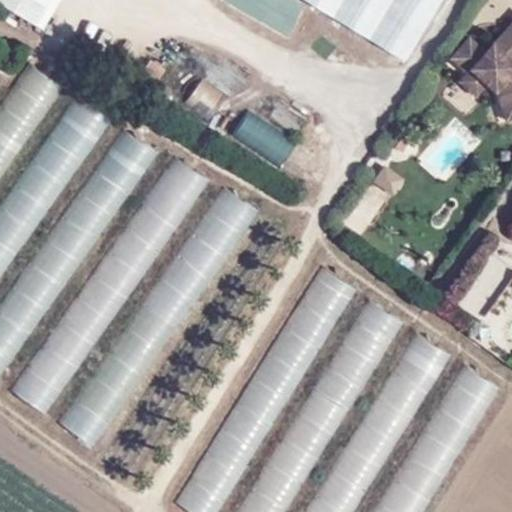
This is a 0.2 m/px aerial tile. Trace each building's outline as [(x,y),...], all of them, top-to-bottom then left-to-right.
[(54,0),(0,0),(0,5),(37,28),(54,0)] [(305,0),(405,61),(442,0),(305,0)] [(511,22),(491,44),(470,36),(450,60),(467,76),(459,84),(480,100),(488,92),(498,100),(505,125),(511,122),(511,22)] [(33,66),(0,111),(0,181),(67,91),(33,66)] [(200,78),(183,102),(209,122),(227,98),(200,78)] [(0,266),(105,114),(72,92),(0,197),(0,266)] [(296,139),(250,109),(233,134),(275,162),(296,139)] [(157,149),(123,126),(0,306),(0,378),(0,379),(157,149)] [(210,182),(173,156),(13,384),(50,410),(210,182)] [(257,210),(222,186),(58,420),(93,445),(257,210)] [(222,511),(362,290),(323,266),(177,499),(197,511),(222,511)] [(288,511),(406,321),(367,298),(234,511),(288,511)] [(344,511),(444,346),(415,328),(305,511),(344,511)] [(419,511),(496,387),(464,368),(376,511),(419,511)]
